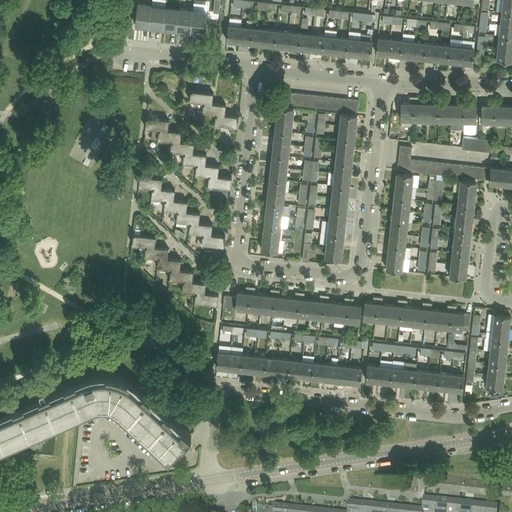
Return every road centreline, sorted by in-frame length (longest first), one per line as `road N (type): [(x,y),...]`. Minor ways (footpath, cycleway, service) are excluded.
road 1 (residential): [(256,70),(236,263),(341,276),(361,266),(384,84)]
road 2 (residential): [(213,479),(213,410),(223,392),(450,414),(511,408)]
road 3 (tertiary): [(213,479),(511,433)]
road 4 (tertiary): [(6,511),(213,479)]
road 5 (residential): [(384,84),(256,70)]
road 6 (residential): [(511,86),(384,84)]
road 7 (residential): [(256,70),(132,54)]
